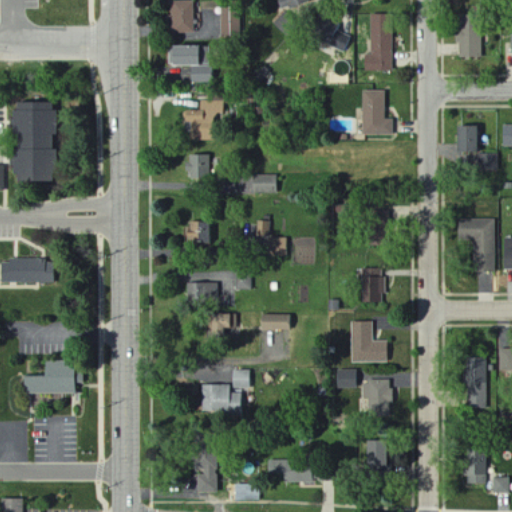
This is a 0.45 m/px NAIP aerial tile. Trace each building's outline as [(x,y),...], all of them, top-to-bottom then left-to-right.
[(283,0),(281,0),(282,9),(309,5),(308,0),(283,0)] [(194,1),(169,2),(170,35),(195,34),(194,1)] [(222,36),(241,37),(241,11),(223,11),(222,36)] [(394,71),(393,15),(371,15),(372,55),(366,55),(366,72),(394,71)] [(340,32),(342,26),(322,17),(313,38),(347,53),(353,38),(340,32)] [(483,58),(482,26),(458,27),(459,58),(483,58)] [(170,66),(197,67),(197,47),(170,46),(170,66)] [(191,83),(212,84),(213,68),(192,67),(191,83)] [(394,136),(394,119),(386,119),(386,91),(364,91),(364,135),(394,136)] [(216,141),(217,115),(224,115),(225,102),(202,101),(202,112),(192,112),(192,141),(216,141)] [(53,183),(53,150),(50,150),(50,136),(53,136),(53,103),(11,103),(12,183),(53,183)] [(511,147),(511,125),(503,126),(504,147),(511,147)] [(478,127),(456,127),(456,154),(479,153),(478,127)] [(211,156),(190,156),(190,164),(188,164),(188,179),(210,179),(211,156)] [(279,176),(253,175),(253,194),(278,194),(279,176)] [(475,241),(475,264),(496,264),(496,220),(458,220),(458,242),(475,241)] [(268,257),(290,257),(289,238),(272,238),(271,221),(259,221),(259,242),(268,242),(268,257)] [(186,246),(208,246),(209,223),(187,223),(186,246)] [(2,260),(1,283),(54,284),(55,261),(2,260)] [(385,295),(385,269),(363,269),(363,304),(382,304),(382,295),(385,295)] [(254,277),(237,277),(237,290),(255,290),(254,277)] [(220,283),(187,284),(188,303),(220,303),(220,283)] [(239,333),(239,315),(210,315),(211,333),(239,333)] [(293,331),(293,316),(261,315),(261,330),(293,331)] [(353,363),(389,363),(389,342),(374,342),(374,322),(353,323),(353,363)] [(500,373),(511,373),(511,351),(501,351),(500,373)] [(488,360),(468,359),(467,408),(488,408),(488,360)] [(23,394),(75,395),(75,385),(84,385),(84,364),(44,364),(44,377),(23,377),(23,394)] [(337,389),(357,389),(357,371),(337,370),(337,389)] [(250,390),(251,371),(233,371),(233,389),(250,390)] [(392,381),(364,381),(364,400),(369,400),(369,417),(393,417),(392,381)] [(201,387),(202,415),(241,414),(241,394),(230,394),(230,386),(201,387)] [(388,469),(389,443),(365,443),(365,468),(388,469)] [(468,479),(468,485),(489,485),(488,454),(472,454),(473,479),(468,479)] [(217,493),(217,467),(205,467),(205,476),(197,476),(197,493),(217,493)] [(510,495),(511,479),(495,478),(494,494),(510,495)] [(259,500),(259,485),(236,486),(236,500),(259,500)] [(0,511),(22,511),(23,500),(0,499),(0,511)]
